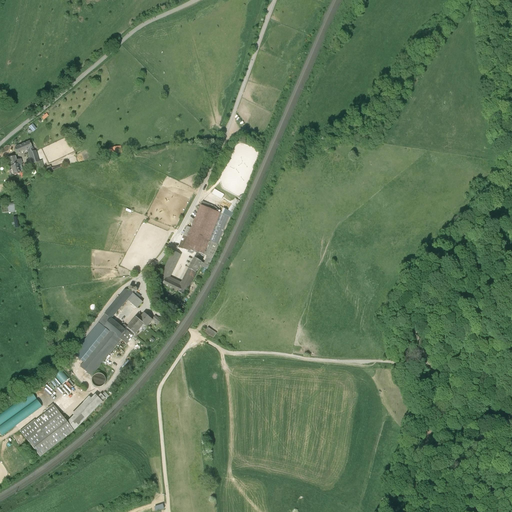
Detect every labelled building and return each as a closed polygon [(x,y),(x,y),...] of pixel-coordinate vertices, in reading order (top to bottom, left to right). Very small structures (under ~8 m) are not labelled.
[(32,140),(14,147),(17,154),(27,150),(34,147),(32,140)] [(122,146),(110,147),(110,155),(123,153),(122,146)] [(28,153),(31,164),(38,162),(39,162),(37,155),(36,151),(28,153)] [(15,156),(9,157),(11,166),(21,163),(22,163),(21,159),(17,160),(15,156)] [(13,174),(13,175),(23,172),(21,163),(11,166),(12,169),(13,174)] [(215,189),(212,194),(220,199),(223,194),(215,189)] [(228,210),(233,213),(240,201),(235,198),(228,210)] [(2,204),(2,212),(16,211),(16,203),(2,204)] [(221,213),(200,205),(191,229),(187,227),(179,247),(182,249),(186,250),(187,248),(203,255),(211,238),(221,213)] [(222,237),(233,213),(223,208),(221,213),(211,238),(203,255),(204,256),(205,254),(208,255),(207,257),(204,263),(201,262),(200,265),(207,269),(218,246),(222,237)] [(174,252),(173,252),(155,289),(159,291),(162,285),(183,295),(200,265),(201,262),(196,259),(194,258),(180,285),(168,279),(180,256),(179,255),(174,252)] [(133,292),(125,291),(105,314),(99,322),(79,346),(80,347),(74,355),(83,363),(80,367),(91,376),(121,340),(126,344),(135,335),(144,325),(146,326),(152,320),(145,314),(139,320),(137,318),(126,331),(111,319),(127,300),(137,308),(143,302),(133,293),(133,292)] [(217,333),(208,328),(205,333),(214,338),(217,333)] [(63,383),(68,387),(70,384),(73,386),(75,384),(58,372),(53,379),(57,382),(57,381),(62,385),(63,383)] [(92,377),(92,380),(92,383),(94,385),(96,387),(99,387),(102,386),(104,384),(105,382),(106,379),(104,376),(102,374),(100,373),(97,374),(94,375),(92,377)] [(66,421),(74,431),(103,402),(102,401),(105,398),(106,399),(109,396),(105,392),(102,394),(101,394),(98,397),(95,394),(91,399),(89,396),(71,414),(73,416),(66,421)] [(28,406),(0,424),(0,433),(1,435),(33,413),(28,406)] [(66,421),(54,406),(35,420),(35,419),(20,431),(40,457),(74,431),(66,421)]
